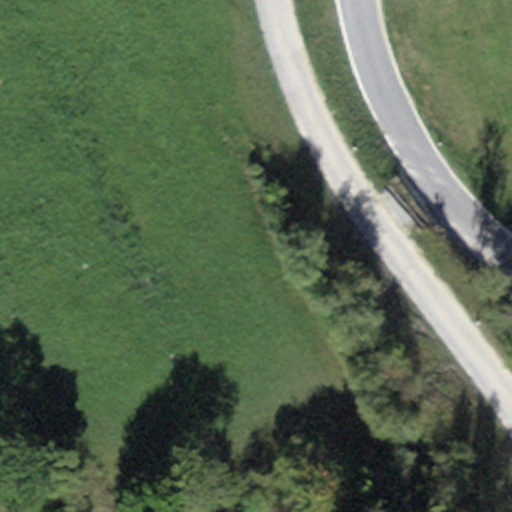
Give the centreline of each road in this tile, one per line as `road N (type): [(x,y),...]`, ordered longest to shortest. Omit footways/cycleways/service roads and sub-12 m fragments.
road 1 (tertiary): [(277,0),(327,143),(511,400)]
road 2 (tertiary): [(511,257),(445,194),(410,145),(372,62),(359,0)]
